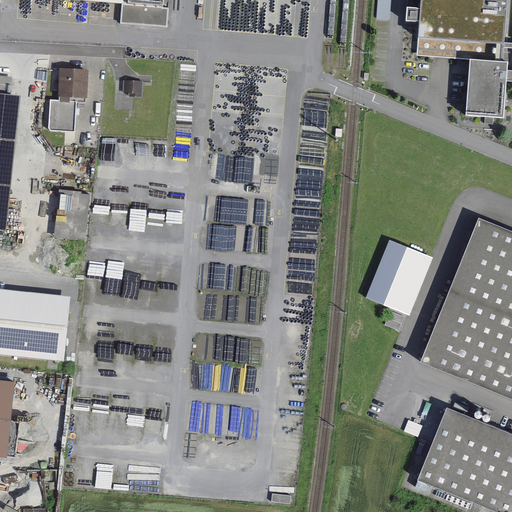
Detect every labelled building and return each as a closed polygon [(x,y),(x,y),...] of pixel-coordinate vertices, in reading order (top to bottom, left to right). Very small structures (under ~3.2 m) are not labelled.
[(379,0),(380,16),(393,17),(392,0),(379,0)] [(470,115),(507,117),(511,62),(504,62),(509,0),(423,0),(423,6),(410,5),(409,20),(423,20),(421,57),(474,60),(470,115)] [(63,67),(61,96),(63,96),(63,100),(79,101),(89,101),(89,98),(91,98),(93,69),(63,67)] [(143,91),(144,76),(125,75),(125,90),(143,91)] [(21,94),(0,92),(0,229),(8,230),(21,94)] [(78,131),(79,101),(63,100),(54,99),(52,129),(78,131)] [(133,148),(135,136),(103,132),(99,166),(115,168),(118,146),(133,148)] [(87,231),(92,188),(63,184),(58,228),(87,231)] [(511,222),(485,212),(425,359),(511,394),(511,426),(452,403),(423,475),(511,511),(511,222)] [(437,257),(394,240),(371,297),(413,314),(437,257)] [(0,355),(66,362),(73,297),(0,289),(0,355)] [(16,381),(0,379),(0,454),(8,456),(16,381)]
